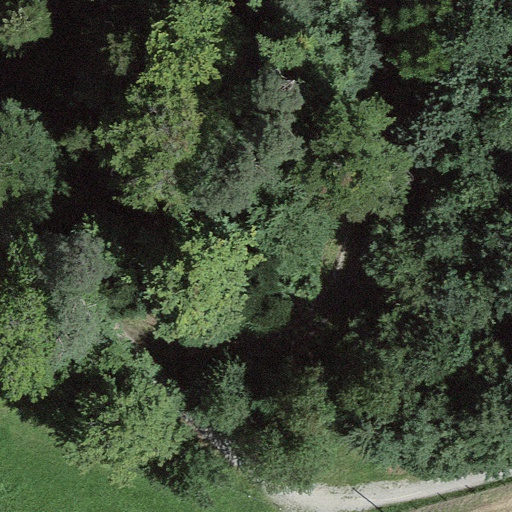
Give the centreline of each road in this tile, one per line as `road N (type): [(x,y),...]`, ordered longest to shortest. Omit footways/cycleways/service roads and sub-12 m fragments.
road 1 (track): [(330,502),(387,0)]
road 2 (track): [(0,237),(289,492),(330,502)]
road 3 (track): [(330,502),(511,464)]
